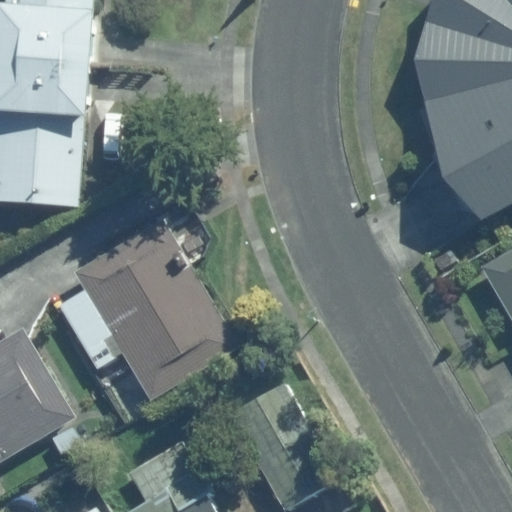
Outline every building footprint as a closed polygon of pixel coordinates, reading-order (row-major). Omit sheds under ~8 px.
[(2,2),(0,48),(0,55),(93,59),(96,0),(10,0),(10,3),(2,2)] [(511,0),(434,0),(428,20),(420,58),(428,100),(452,170),(486,217),(511,203),(511,0)] [(0,55),(0,103),(0,106),(0,200),(83,205),(89,114),(90,114),(93,59),(0,55)] [(243,343),(167,217),(79,269),(88,289),(65,303),(102,367),(124,354),(152,401),(243,343)] [(511,251),(484,267),(511,314),(511,251)] [(0,464),(80,418),(26,328),(0,343),(0,464)] [(346,477),(291,381),(233,416),(287,511),(346,477)] [(75,425),(54,437),(64,455),(85,443),(75,425)] [(215,490),(184,442),(152,461),(183,510),(215,490)] [(223,511),(215,498),(193,511),(223,511)]
